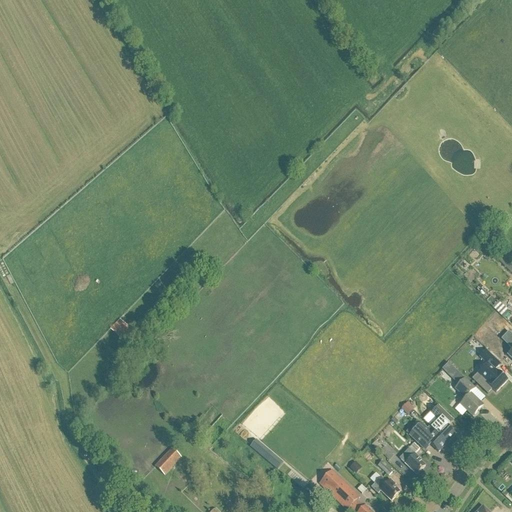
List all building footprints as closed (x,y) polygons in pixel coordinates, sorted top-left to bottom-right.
[(495,206),(503,215),(511,208),(503,199),(495,206)] [(511,267),(482,238),(478,242),(511,275),(511,267)] [(498,303),(492,309),(502,319),(508,313),(498,303)] [(104,324),(94,333),(102,342),(113,333),(104,324)] [(128,329),(123,324),(114,333),(119,339),(128,329)] [(511,361),(511,336),(508,333),(500,341),(511,352),(507,357),(511,361)] [(489,368),(475,383),(487,395),(492,391),(495,395),(507,382),(498,373),(498,374),(495,371),(500,366),(486,352),(479,358),(487,365),(489,368)] [(452,380),(458,374),(448,365),(442,371),(452,380)] [(472,419),(483,408),(470,395),(475,390),(464,380),(454,391),(465,401),(459,406),(472,419)] [(408,404),(406,406),(401,410),(407,417),(414,411),(408,404)] [(446,429),(452,423),(438,409),(424,424),(435,435),(446,445),(455,437),(446,429)] [(408,425),(413,430),(419,423),(414,418),(408,425)] [(446,445),(435,435),(433,437),(421,426),(416,431),(416,432),(410,438),(425,453),(431,447),(438,454),(446,445)] [(250,449),(278,472),(284,464),(256,441),(256,442),(255,441),(253,443),(254,444),(250,449)] [(394,458),(385,449),(383,450),(375,443),(372,446),(380,454),(389,462),(394,458)] [(419,462),(419,461),(414,456),(419,451),(413,445),(408,450),(398,460),(416,477),(425,468),(419,462)] [(155,468),(164,477),(181,459),(172,451),(155,468)] [(361,469),(355,463),(349,470),(355,476),(361,469)] [(382,463),(377,468),(388,478),(392,473),(382,463)] [(360,498),(332,472),(319,486),(346,511),(349,508),(353,511),(370,511),(368,509),(366,509),(365,508),(364,509),(356,502),(360,498)] [(380,493),(391,503),(400,493),(394,488),(396,486),(390,481),(386,484),(381,479),(371,489),(378,496),(380,493)] [(118,495),(127,503),(131,499),(122,490),(118,495)]
